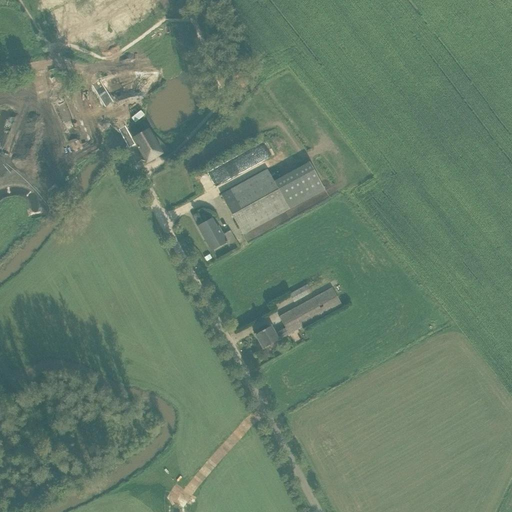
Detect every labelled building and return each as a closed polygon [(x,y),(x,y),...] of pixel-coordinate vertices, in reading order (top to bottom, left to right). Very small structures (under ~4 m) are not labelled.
[(241,88),(249,84),(242,72),(235,77),(241,88)] [(150,131),(134,141),(146,162),(162,153),(150,131)] [(259,139),(226,157),(233,170),(266,152),(259,139)] [(324,190),(309,162),(273,181),(267,170),(220,195),(242,235),(324,190)] [(200,222),(207,219),(204,213),(197,216),(200,222)] [(210,252),(227,243),(228,245),(235,241),(230,231),(223,235),(218,226),(216,227),(212,218),(196,226),(210,252)] [(288,333),(342,305),(332,287),(279,316),(288,333)] [(282,293),(266,301),(270,307),(285,300),(282,293)] [(262,349),(278,340),(270,326),(254,335),(262,349)]
